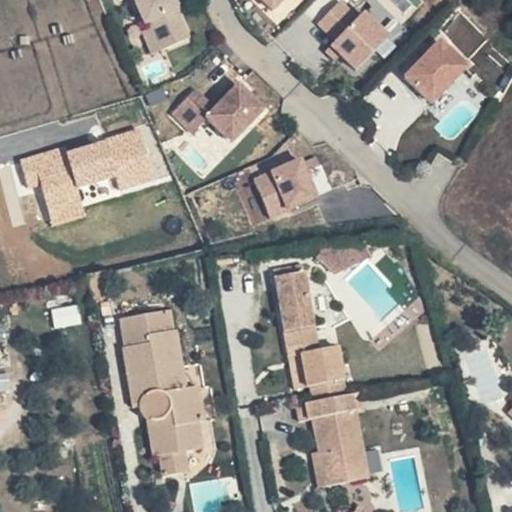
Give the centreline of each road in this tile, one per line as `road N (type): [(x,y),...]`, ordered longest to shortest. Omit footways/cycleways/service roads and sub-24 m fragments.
road 1 (residential): [(511,288),(461,253),(316,116),(243,40),(217,0)]
road 2 (residential): [(267,511),(231,270)]
